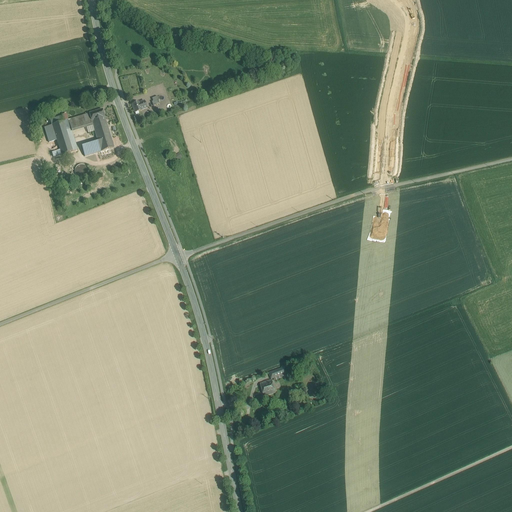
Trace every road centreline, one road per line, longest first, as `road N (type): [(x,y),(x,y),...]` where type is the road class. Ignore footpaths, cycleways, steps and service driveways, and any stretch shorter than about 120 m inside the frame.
road 1 (track): [(178,256),(355,195),(511,160)]
road 2 (secondary): [(91,0),(112,83),(178,256)]
road 3 (secondary): [(178,256),(209,360),(239,511)]
road 4 (unclassified): [(178,256),(0,324)]
road 5 (track): [(367,511),(511,447)]
